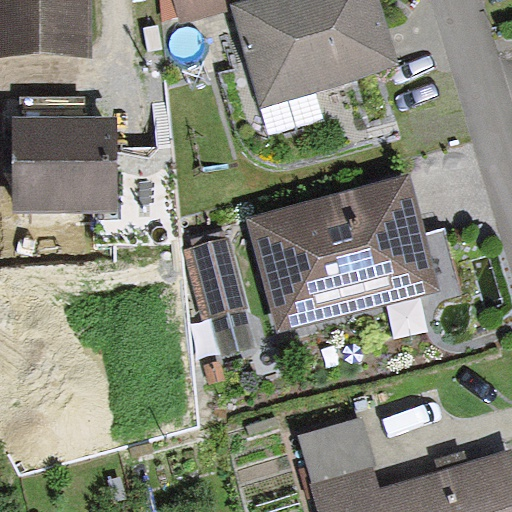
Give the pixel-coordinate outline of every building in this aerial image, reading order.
[(0,0),(0,57),(94,57),(93,0),(0,0)] [(176,0),(184,21),(230,6),(247,0),(176,0)] [(263,109),(399,66),(378,0),(247,0),(230,6),(263,109)] [(113,116),(19,117),(19,217),(113,216),(113,116)] [(276,339),(440,296),(408,175),(243,218),(276,339)] [(227,242),(191,252),(219,351),(255,340),(227,242)] [(363,417),(299,436),(313,482),(373,464),(376,463),(363,417)] [(511,511),(511,449),(380,488),(373,464),(313,482),(308,483),(316,511),(511,511)]
